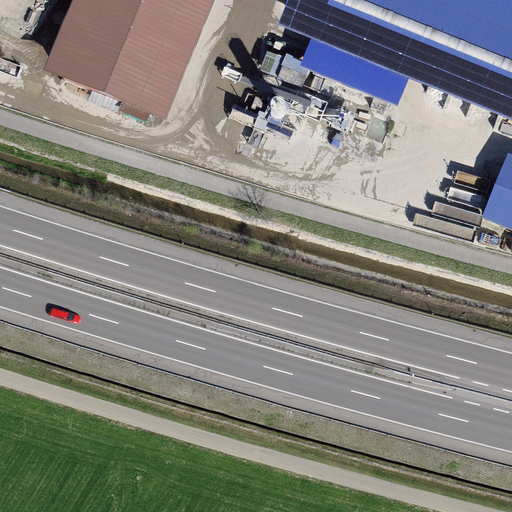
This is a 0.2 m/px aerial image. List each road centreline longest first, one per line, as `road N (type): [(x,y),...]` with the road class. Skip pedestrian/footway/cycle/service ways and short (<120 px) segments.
road 1 (track): [(0,119),(511,269)]
road 2 (motorway): [(0,287),(511,434)]
road 3 (motorway): [(511,371),(0,224)]
road 4 (track): [(473,511),(0,375)]
